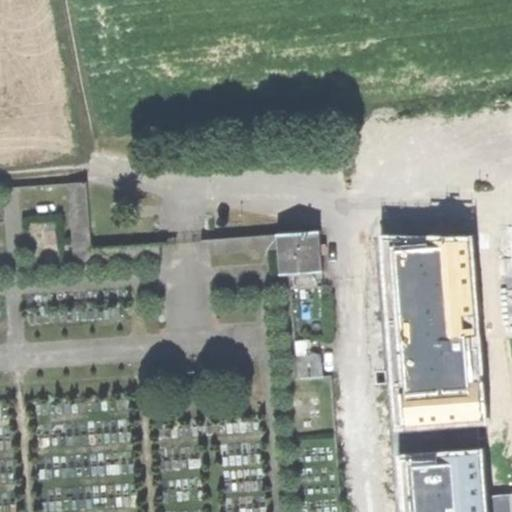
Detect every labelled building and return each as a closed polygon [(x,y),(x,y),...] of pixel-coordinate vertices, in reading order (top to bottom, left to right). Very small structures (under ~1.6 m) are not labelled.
[(86,173),(70,176),(78,254),(158,252),(158,239),(92,240),(86,173)] [(279,273),(322,272),(320,231),(278,233),(279,273)] [(474,236),(381,234),(397,427),(486,421),(474,236)] [(320,354),(294,356),(296,376),(321,374),(320,354)] [(488,511),(484,449),(401,455),(404,511),(488,511)]
